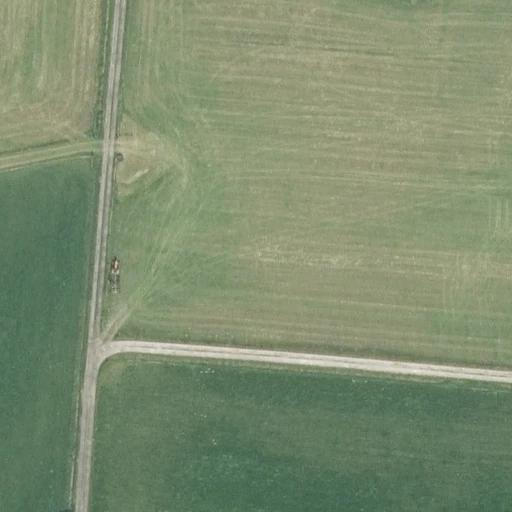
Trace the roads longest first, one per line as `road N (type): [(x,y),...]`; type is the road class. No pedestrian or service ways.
road 1 (track): [(80,511),(120,0)]
road 2 (track): [(511,382),(93,345)]
